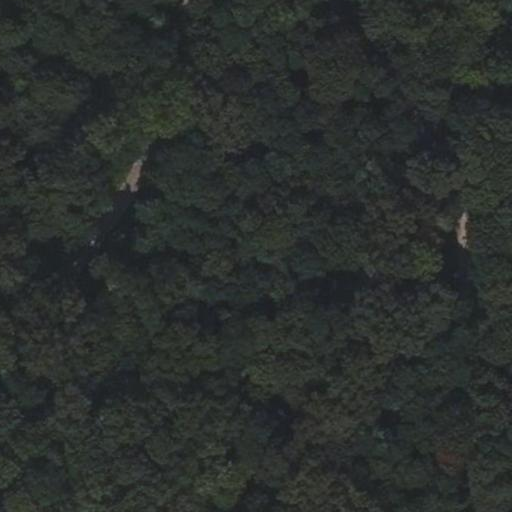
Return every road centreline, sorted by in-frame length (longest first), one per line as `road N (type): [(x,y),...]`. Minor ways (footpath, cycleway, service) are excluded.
road 1 (track): [(480,511),(444,0)]
road 2 (track): [(191,0),(166,121),(106,225),(0,356)]
road 3 (track): [(511,235),(332,0)]
